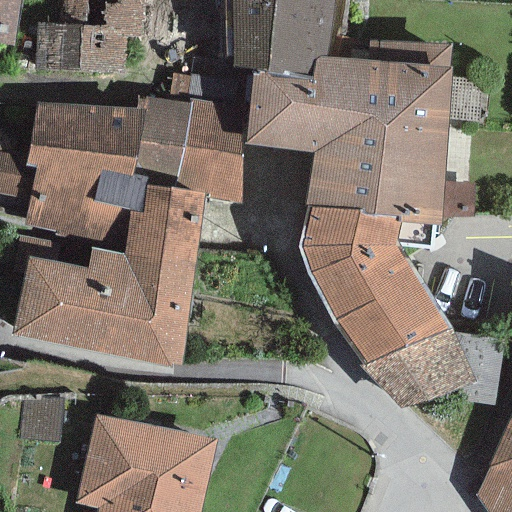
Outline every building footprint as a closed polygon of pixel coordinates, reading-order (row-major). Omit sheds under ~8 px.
[(0,0),(0,46),(12,48),(18,0),(0,0)] [(34,25),(34,72),(123,72),(123,38),(141,38),(141,0),(61,0),(62,25),(34,25)] [(220,0),(220,58),(233,60),(231,70),(252,72),(312,81),(317,56),(325,57),(332,0),(220,0)] [(317,56),(312,81),(321,82),(314,155),(304,204),(360,208),(358,214),(396,217),(394,222),(431,226),(439,226),(451,67),(447,68),(449,45),(369,40),(369,61),(325,57),(317,56)] [(220,58),(191,55),(189,77),(186,99),(248,106),(252,72),(231,70),(233,60),(220,58)] [(312,81),(252,72),(248,106),(245,146),(314,155),(321,82),(312,81)] [(136,96),(134,109),(144,110),(132,174),(150,178),(147,187),(172,190),(190,105),(186,103),(186,99),(189,77),(171,74),(168,101),(136,96)] [(248,106),(186,99),(186,103),(190,105),(172,190),(202,195),(202,201),(241,205),(245,146),(248,106)] [(134,109),(35,104),(30,137),(0,131),(0,193),(30,199),(22,225),(92,239),(89,249),(121,255),(129,212),(141,215),(147,187),(150,178),(132,174),(144,110),(134,109)] [(9,335),(179,366),(202,201),(202,195),(172,190),(147,187),(141,215),(129,212),(121,255),(89,249),(86,268),(28,257),(9,335)] [(360,208),(304,204),(298,249),(305,276),(363,365),(452,327),(396,245),(429,250),(431,226),(394,222),(396,217),(358,214),(360,208)] [(454,333),(452,327),(363,365),(358,367),(400,411),(458,389),(457,400),(494,407),(500,340),(454,333)] [(511,511),(511,411),(475,495),(485,511),(511,511)] [(199,511),(216,440),(95,414),(76,505),(97,510),(96,511),(199,511)]
